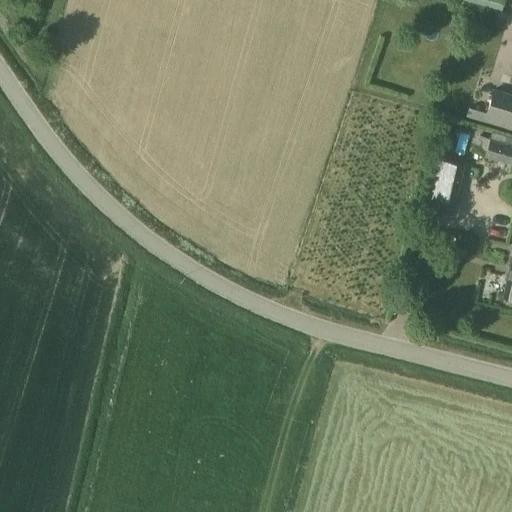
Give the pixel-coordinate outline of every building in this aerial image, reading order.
[(461,0),(501,11),(504,0),(461,0)] [(484,114),(495,117),(511,122),(511,93),(492,88),(484,114)] [(484,156),(486,157),(511,164),(511,144),(489,137),(484,156)] [(428,206),(452,212),(463,164),(439,159),(428,206)] [(511,256),(503,295),(506,296),(508,300),(511,301),(511,256)]
